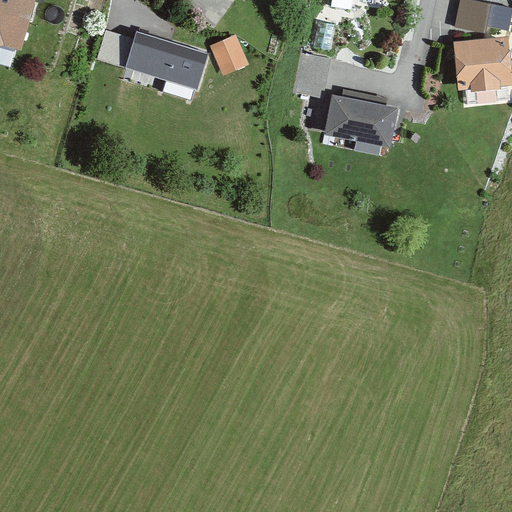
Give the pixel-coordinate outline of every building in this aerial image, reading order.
[(31,0),(0,0),(0,49),(16,54),(31,0)] [(486,8),(458,3),(453,29),(481,34),(486,8)] [(510,12),(492,9),(490,25),(507,28),(510,12)] [(245,68),(232,40),(207,51),(220,80),(245,68)] [(505,42),(452,47),(457,95),(510,89),(505,42)] [(338,100),(328,99),(321,139),(355,146),(353,155),(377,159),(379,149),(389,151),(396,112),(383,109),(385,101),(340,93),(338,100)]
